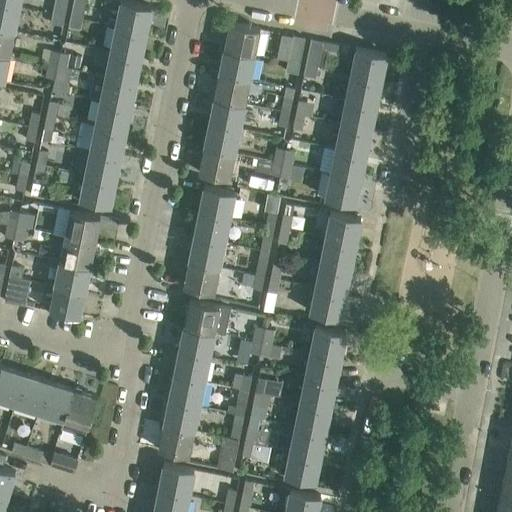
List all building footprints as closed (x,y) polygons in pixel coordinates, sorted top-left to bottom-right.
[(0,0),(0,26),(14,29),(20,4),(0,0)] [(65,14),(67,0),(55,0),(53,11),(65,14)] [(86,0),(73,0),(71,15),(83,17),(86,0)] [(146,30),(151,5),(127,0),(120,0),(116,24),(146,30)] [(63,24),(65,14),(53,11),(51,22),(63,24)] [(81,28),(83,17),(71,15),(69,25),(81,28)] [(255,52),(260,27),(230,21),(225,46),(255,52)] [(141,55),(146,30),(116,24),(111,49),(141,55)] [(0,52),(9,54),(14,29),(0,26),(0,52)] [(300,62),(305,36),(293,34),(288,59),(300,62)] [(327,53),(328,49),(330,41),(311,37),(306,63),(318,66),(324,67),(327,53)] [(250,77),(255,52),(225,46),(219,71),(250,77)] [(381,78),(387,53),(356,47),(351,72),(381,78)] [(58,64),(60,50),(51,49),(48,62),(58,64)] [(136,80),(141,55),(111,49),(106,73),(136,80)] [(70,52),(60,50),(58,64),(67,66),(67,65),(69,53),(70,52)] [(0,78),(4,80),(9,54),(0,52),(0,78)] [(69,53),(67,65),(80,67),(82,55),(69,53)] [(327,53),(324,67),(334,69),(337,55),(327,53)] [(298,72),(300,62),(288,59),(286,69),(298,72)] [(55,77),(58,64),(48,62),(46,75),(55,77)] [(316,76),(318,66),(306,63),(304,73),(316,76)] [(64,79),(67,66),(58,64),(55,77),(64,79)] [(245,102),(250,77),(219,71),(214,96),(245,102)] [(376,103),(381,78),(351,72),(346,97),(376,103)] [(131,104),(136,80),(106,73),(101,98),(131,104)] [(284,95),(281,109),(290,111),(293,97),(284,95)] [(240,127),(245,102),(214,96),(209,121),(240,127)] [(371,128),(376,103),(346,97),(341,122),(371,128)] [(126,129),(131,104),(101,98),(95,123),(126,129)] [(316,102),(307,100),(299,98),(296,112),(305,114),(313,116),(316,102)] [(55,115),(59,101),(49,99),(47,113),(55,115)] [(287,125),(290,111),(281,109),(280,111),(273,110),(271,122),(287,125)] [(32,110),(29,124),(38,126),(41,112),(32,110)] [(302,128),(305,114),(296,112),(293,126),(302,128)] [(61,116),(55,115),(47,113),(41,138),(50,140),(53,129),(58,130),(61,116)] [(235,152),(240,127),(209,121),(204,146),(235,152)] [(366,153),(371,128),(341,122),(336,147),(366,153)] [(121,154),(126,129),(95,123),(90,148),(121,154)] [(35,140),(38,126),(29,124),(26,138),(35,140)] [(229,177),(235,152),(204,146),(199,171),(229,177)] [(283,161),(285,148),(276,146),(273,159),(283,161)] [(361,178),(366,153),(336,147),(331,172),(361,178)] [(45,164),(48,150),(39,148),(36,162),(45,164)] [(116,179),(121,154),(90,148),(85,172),(116,179)] [(292,163),(295,149),(285,148),(283,161),(292,163)] [(254,167),(270,170),(272,160),(257,157),(254,167)] [(30,161),(22,159),(14,158),(11,172),(28,175),(30,161)] [(280,174),(283,161),(273,159),(271,173),(280,174)] [(289,176),(292,163),(283,161),(280,174),(289,176)] [(42,178),(45,164),(36,162),(34,176),(42,178)] [(61,168),(59,182),(69,184),(71,169),(61,168)] [(25,189),(28,175),(11,172),(8,186),(25,189)] [(110,204),(116,179),(85,172),(80,198),(110,204)] [(356,203),(361,178),(331,172),(326,197),(356,203)] [(33,182),(31,193),(38,195),(40,183),(33,182)] [(235,190),(224,188),(204,184),(199,209),(230,215),(235,190)] [(289,228),(292,214),(294,203),(285,201),(280,226),(289,228)] [(95,239),(100,214),(70,208),(65,233),(95,239)] [(17,224),(19,211),(10,209),(7,222),(17,224)] [(225,240),(230,215),(199,209),(194,234),(225,240)] [(268,209),(266,223),(275,225),(277,211),(268,209)] [(356,242),(361,217),(361,216),(331,210),(325,236),(356,242)] [(35,217),(28,216),(29,212),(19,211),(17,224),(26,226),(26,225),(33,227),(35,217)] [(14,237),(17,224),(7,222),(5,235),(14,237)] [(270,250),(275,225),(266,223),(261,248),(270,250)] [(23,239),(26,226),(17,224),(14,237),(23,239)] [(287,242),(289,228),(280,226),(278,240),(287,242)] [(90,265),(95,239),(65,233),(61,253),(60,258),(90,265)] [(219,266),(225,240),(194,234),(189,259),(219,266)] [(351,267),(356,242),(325,236),(320,261),(351,267)] [(9,248),(0,246),(0,256),(7,258),(9,248)] [(265,274),(267,260),(270,250),(261,248),(256,273),(265,274)] [(47,250),(46,256),(60,258),(61,253),(47,250)] [(85,290),(90,265),(60,258),(55,284),(85,290)] [(214,291),(219,266),(189,259),(184,285),(214,291)] [(346,292),(351,267),(320,261),(315,286),(346,292)] [(282,263),(273,262),(270,276),(279,277),(282,263)] [(21,276),(23,266),(12,264),(10,274),(21,276)] [(262,288),(265,274),(256,273),(253,287),(262,288)] [(25,304),(31,278),(21,276),(10,274),(4,299),(25,304)] [(277,291),(279,277),(270,276),(268,290),(277,291)] [(80,315),(85,290),(55,284),(49,309),(80,315)] [(341,317),(346,292),(315,286),(310,311),(341,317)] [(184,323),(215,329),(226,331),(228,321),(217,319),(220,304),(189,298),(184,323)] [(210,354),(215,329),(184,323),(179,348),(210,354)] [(262,340),(265,326),(256,324),(253,338),(262,340)] [(346,330),(326,326),(316,324),(310,349),(341,355),(346,330)] [(274,328),(269,327),(265,326),(262,340),(262,341),(271,343),(274,328)] [(260,353),(262,341),(262,340),(253,338),(245,336),(244,342),(252,343),(250,351),(260,353)] [(283,345),(271,343),(262,341),(260,353),(280,357),(283,345)] [(204,379),(210,354),(179,348),(174,373),(204,379)] [(336,380),(341,355),(310,349),(305,374),(336,380)] [(0,396),(15,401),(25,372),(1,364),(0,365),(0,396)] [(40,409),(49,380),(25,372),(15,401),(40,409)] [(199,404),(204,379),(174,373),(169,398),(199,404)] [(243,373),(240,387),(249,388),(252,374),(243,373)] [(331,405),(336,380),(305,374),(300,399),(331,405)] [(258,376),(255,390),(272,394),(281,395),(284,381),(258,376)] [(64,417),(73,387),(49,380),(40,409),(64,417)] [(73,387),(64,417),(61,426),(85,434),(98,395),(73,387)] [(244,413),(249,388),(240,387),(235,411),(244,413)] [(269,407),(272,394),(255,390),(252,404),(269,407)] [(194,429),(199,404),(169,398),(164,423),(194,429)] [(325,430),(331,405),(300,399),(295,424),(325,430)] [(239,438),(244,413),(235,411),(230,436),(239,438)] [(189,454),(194,429),(164,423),(159,448),(189,454)] [(320,455),(325,430),(295,424),(290,449),(320,455)] [(257,427),(248,425),(245,439),(254,441),(257,427)] [(233,469),(239,438),(230,436),(224,435),(217,465),(233,469)] [(251,455),(254,441),(245,439),(242,453),(251,455)] [(25,454),(28,445),(14,441),(11,449),(25,454)] [(50,462),(53,453),(28,445),(25,454),(50,462)] [(315,480),(320,455),(290,449),(285,474),(315,480)] [(74,469),(78,458),(54,450),(53,453),(50,462),(74,469)] [(6,454),(0,451),(0,491),(8,494),(15,469),(2,465),(6,454)] [(194,468),(184,465),(164,461),(159,486),(189,493),(194,468)] [(511,495),(511,473),(504,472),(500,494),(511,495)] [(249,505),(252,491),(254,479),(245,478),(240,504),(249,505)] [(156,511),(185,511),(189,493),(159,486),(154,511),(156,511)] [(228,487),(225,501),(234,502),(237,488),(228,487)] [(316,511),(321,494),(290,487),(285,511),(316,511)] [(511,511),(511,495),(500,494),(496,511),(511,511)] [(232,511),(234,502),(225,501),(222,511),(232,511)]
